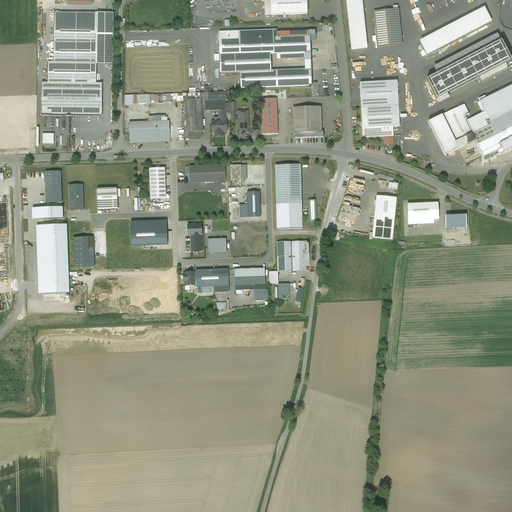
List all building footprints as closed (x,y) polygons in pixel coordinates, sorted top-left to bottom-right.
[(270,0),(271,16),(282,15),(282,16),(285,16),(285,15),(307,14),(306,0),(270,0)] [(358,0),(346,0),(351,51),(364,50),(358,0)] [(398,10),(374,12),(377,48),(402,45),(398,10)] [(485,11),(420,44),(426,55),(491,22),(485,11)] [(97,14),(54,13),(53,63),(48,63),(47,83),(96,84),(97,14)] [(238,32),(218,33),(219,57),(220,74),(240,73),(241,89),(281,87),(311,86),(310,70),(280,71),(271,72),(270,55),(277,55),(277,59),(310,58),(309,41),(315,41),(315,31),(309,31),(309,32),(279,33),(279,37),(278,37),(278,38),(259,39),(259,31),(238,32)] [(277,31),(259,31),(259,39),(278,38),(278,37),(279,37),(279,33),(277,33),(277,31)] [(436,99),(511,61),(501,42),(426,80),(436,99)] [(397,82),(360,84),(362,139),(392,137),(393,137),(392,127),(399,127),(397,82)] [(47,83),(41,83),(41,114),(65,114),(67,114),(67,115),(69,115),(70,114),(71,114),(102,115),(102,84),(96,84),(47,83)] [(511,85),(479,102),(488,121),(511,109),(511,85)] [(200,96),(186,97),(187,132),(188,132),(188,138),(191,140),(199,140),(202,137),(201,131),(202,131),(202,111),(220,111),(225,111),(225,113),(231,112),(231,117),(231,122),(235,122),(235,117),(235,112),(235,103),(231,103),(225,103),(225,100),(227,100),(226,93),(211,93),(200,93),(200,96)] [(138,95),(139,104),(160,103),(159,94),(138,95)] [(163,94),(163,102),(173,103),(173,94),(163,94)] [(133,95),(125,96),(125,104),(134,103),(133,95)] [(276,99),(261,100),(262,135),(278,135),(276,99)] [(464,105),(442,116),(455,143),(466,138),(469,145),(474,142),(471,135),(473,134),(464,116),(469,114),(464,105)] [(293,108),(294,139),(323,138),(323,133),(321,133),(321,107),(293,108)] [(511,109),(488,121),(497,139),(501,148),(503,152),(511,148),(511,109)] [(220,122),(212,122),(212,132),(215,132),(215,136),(222,136),(222,132),(227,132),(226,121),(225,113),(225,111),(220,111),(220,122)] [(249,111),(238,112),(238,135),(250,134),(249,111)] [(455,143),(442,116),(428,123),(444,156),(458,150),(455,143)] [(169,122),(129,123),(130,142),(130,143),(170,142),(169,122)] [(43,134),(43,144),(55,144),(55,134),(43,134)] [(466,138),(455,143),(458,150),(469,145),(466,138)] [(497,139),(479,148),(483,157),(496,150),(501,148),(497,139)] [(300,165),(275,166),(277,230),(302,229),(300,165)] [(224,166),(189,168),(188,167),(186,167),(185,168),(185,175),(186,176),(187,176),(188,182),(190,182),(190,183),(225,182),(224,166)] [(240,166),(230,166),(231,181),(241,181),(240,166)] [(164,169),(149,169),(150,200),(166,199),(164,169)] [(60,172),(45,173),(46,203),(61,203),(60,172)] [(83,185),(69,186),(69,211),(84,211),(83,185)] [(117,189),(96,190),(97,210),(118,210),(117,189)] [(259,193),(247,193),(247,206),(247,218),(260,218),(259,193)] [(376,196),(374,218),(394,220),(396,198),(376,196)] [(316,202),(308,202),(310,223),(317,222),(316,202)] [(437,204),(407,205),(408,226),(434,224),(433,221),(438,220),(437,204)] [(247,206),(239,206),(239,219),(247,218),(247,206)] [(32,209),(32,220),(63,219),(62,208),(32,209)] [(445,217),(446,229),(466,228),(466,216),(445,217)] [(394,220),(374,218),(372,239),(392,241),(394,220)] [(130,223),(131,247),(167,246),(166,221),(130,223)] [(67,225),(36,226),(38,295),(69,294),(67,225)] [(191,252),(202,252),(201,235),(201,225),(188,226),(188,236),(191,236),(191,252)] [(93,238),(73,238),(74,268),(94,267),(93,238)] [(226,240),(207,240),(208,254),(224,254),(224,251),(226,251),(226,240)] [(308,242),(277,243),(278,273),(306,272),(305,262),(308,262),(309,258),(308,242)] [(264,269),(234,270),(235,292),(254,291),(265,290),(264,269)] [(196,288),(213,288),(214,293),(229,293),(228,271),(195,272),(195,274),(195,286),(196,288)] [(269,273),(269,285),(278,284),(277,272),(269,273)] [(195,274),(184,274),(184,276),(183,276),(183,282),(184,282),(185,287),(195,286),(195,274)] [(289,284),(278,285),(278,297),(289,297),(289,284)] [(265,290),(254,291),(254,302),(268,301),(267,290),(265,290)]
